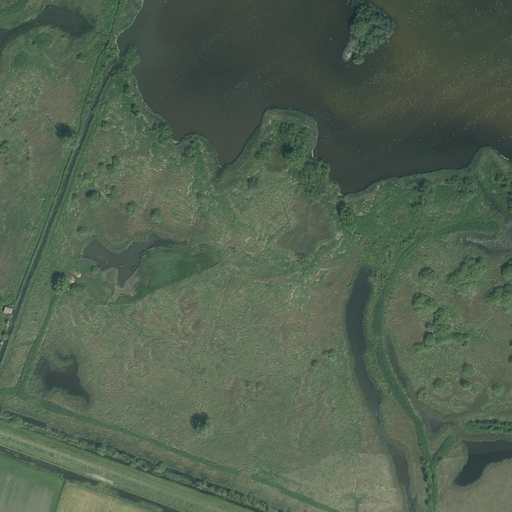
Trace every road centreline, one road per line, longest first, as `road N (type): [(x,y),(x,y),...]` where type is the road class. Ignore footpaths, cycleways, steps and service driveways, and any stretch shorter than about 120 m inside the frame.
road 1 (track): [(496,228),(420,239),(396,266),(378,308),(382,366),(416,423),(432,511)]
road 2 (track): [(331,511),(19,393),(0,393)]
road 3 (track): [(0,337),(2,306),(17,293),(107,44)]
road 4 (track): [(18,393),(60,279)]
